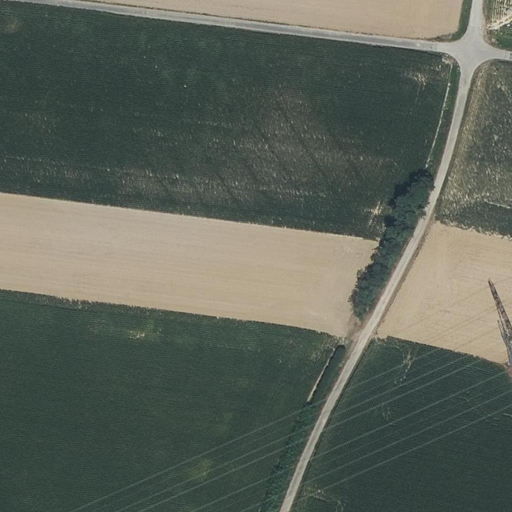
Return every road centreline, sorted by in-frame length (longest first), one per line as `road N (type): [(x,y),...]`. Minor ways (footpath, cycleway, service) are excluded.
road 1 (unclassified): [(285,511),(439,192),(468,46)]
road 2 (unclassified): [(26,0),(468,46)]
